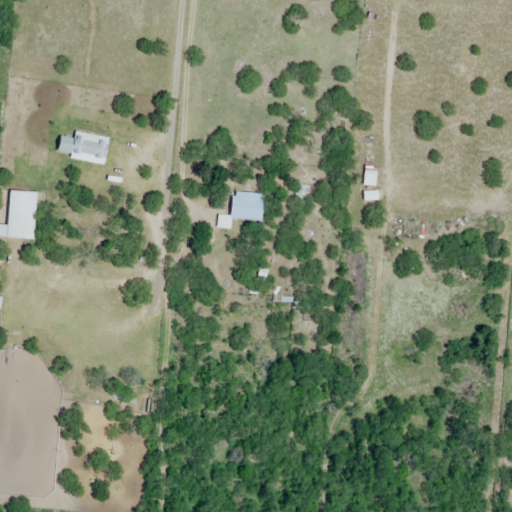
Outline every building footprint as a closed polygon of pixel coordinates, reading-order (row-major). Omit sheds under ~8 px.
[(305,205),(309,188),(298,185),(294,202),(305,205)] [(262,222),(264,195),(233,194),(231,217),(218,216),(217,229),(230,230),(231,220),(262,222)] [(58,226),(104,227),(104,215),(59,215),(58,226)] [(6,240),(34,240),(34,216),(6,216),(6,240)] [(407,221),(408,236),(418,235),(417,220),(407,221)]
